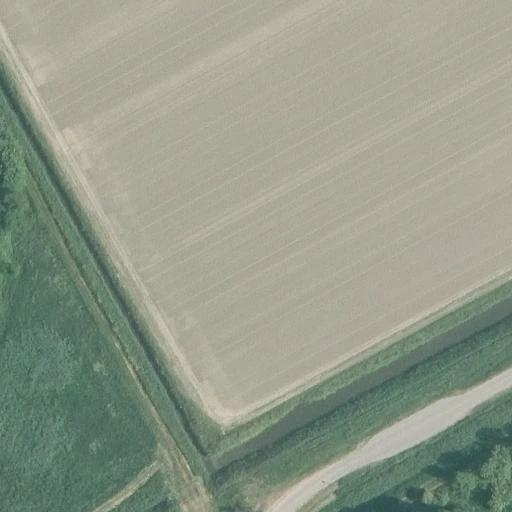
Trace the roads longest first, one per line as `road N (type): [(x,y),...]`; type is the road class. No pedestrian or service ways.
road 1 (track): [(98,511),(180,467),(0,133)]
road 2 (unclassified): [(273,511),(511,377)]
